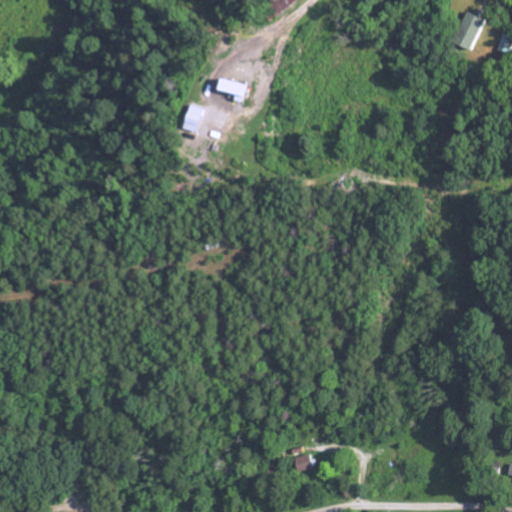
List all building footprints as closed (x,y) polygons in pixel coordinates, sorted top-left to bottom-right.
[(262,23),(290,2),(288,0),(264,0),(252,10),(262,23)] [(488,21),(470,13),(457,45),(475,52),(488,21)] [(511,58),(511,41),(504,38),(498,52),(511,58)] [(225,78),(253,83),(251,93),(248,93),(246,101),(238,100),(240,90),(223,87),(225,78)] [(225,97),(224,103),(232,104),(234,97),(240,99),(242,89),(207,81),(204,93),(225,97)] [(192,104),(205,109),(197,131),(184,127),(192,104)] [(302,472),(319,470),(317,456),(301,458),(302,472)]
